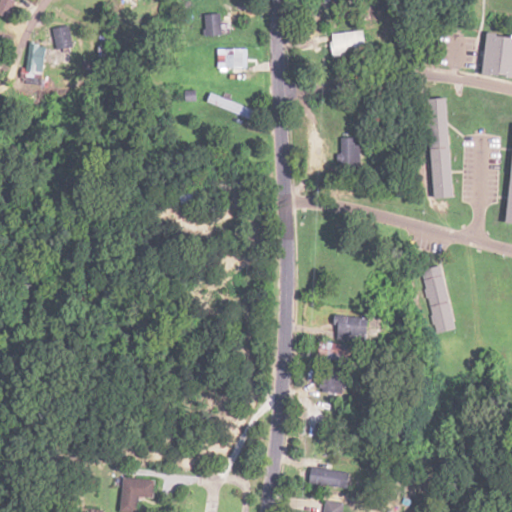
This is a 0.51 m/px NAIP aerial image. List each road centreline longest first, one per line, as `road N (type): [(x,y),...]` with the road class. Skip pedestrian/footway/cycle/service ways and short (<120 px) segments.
road 1 (residential): [(275,93),(420,74),(511,88),(510,249),(320,202),(281,201)]
road 2 (residential): [(265,511),(284,262),(274,0)]
